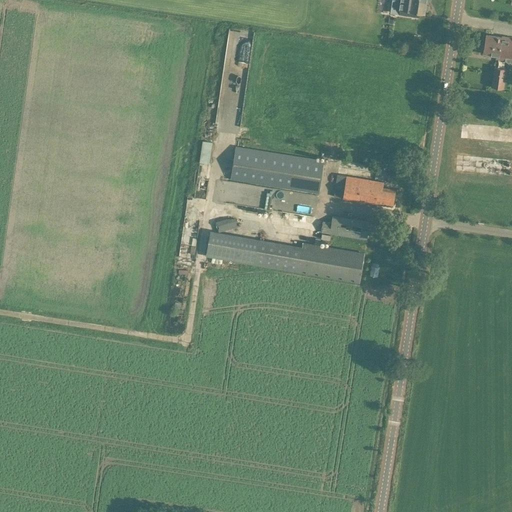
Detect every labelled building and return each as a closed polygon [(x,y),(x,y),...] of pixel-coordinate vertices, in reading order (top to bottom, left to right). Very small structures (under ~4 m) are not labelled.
[(223,0),(380,16),(380,9),(386,10),(386,0),(223,0)] [(426,4),(426,0),(400,0),(399,15),(411,17),(412,11),(425,12),(425,11),(428,11),(429,6),(426,4)] [(315,30),(351,33),(352,21),(316,18),(315,30)] [(506,57),(511,58),(511,37),(502,36),(502,37),(486,34),(483,53),(496,55),(496,59),(505,60),(505,58),(506,58),(506,57)] [(506,68),(504,68),(495,67),(492,86),(503,88),(506,68)] [(210,163),(212,141),(202,140),(200,162),(210,163)] [(230,179),(319,193),(324,160),(236,146),(230,179)] [(387,171),(388,164),(388,163),(381,162),(380,170),(387,171)] [(333,196),(383,204),(393,206),(396,189),(383,187),(384,182),(337,174),(333,196)] [(370,222),(332,216),(331,222),(323,221),(321,232),(367,239),(370,222)] [(218,232),(239,226),(237,218),(227,219),(216,222),(218,232)] [(254,264),(259,239),(210,230),(206,256),(209,256),(254,264)] [(302,246),(293,245),(289,270),(360,283),(360,282),(365,252),(303,242),(302,246)]
